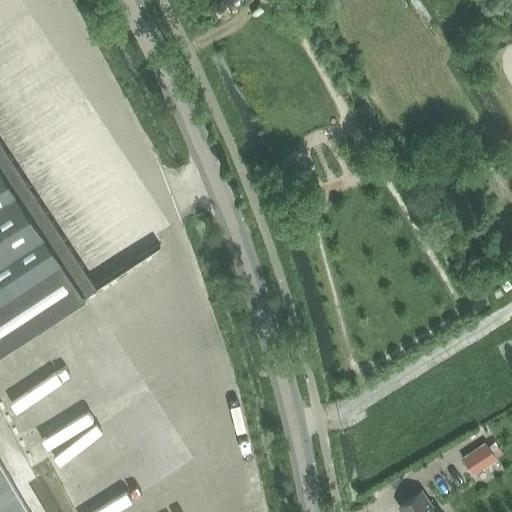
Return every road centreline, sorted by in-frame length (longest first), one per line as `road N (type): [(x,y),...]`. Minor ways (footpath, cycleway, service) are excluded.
road 1 (tertiary): [(308,511),(254,273),(126,0)]
road 2 (unknown): [(42,0),(147,185),(155,233),(129,301),(9,384)]
road 3 (track): [(511,306),(438,357),(290,435)]
